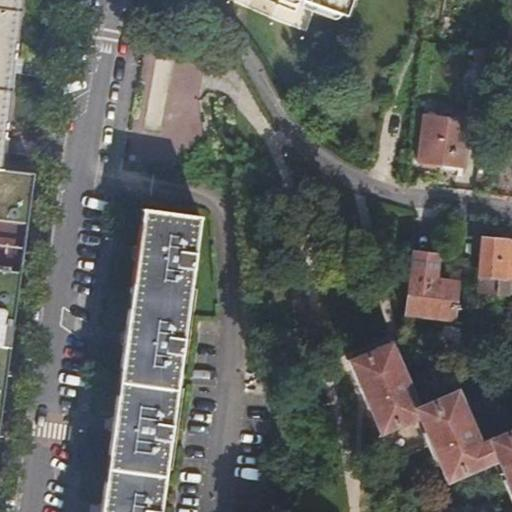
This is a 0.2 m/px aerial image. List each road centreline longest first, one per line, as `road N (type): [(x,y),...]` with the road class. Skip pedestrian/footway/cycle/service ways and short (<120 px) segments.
road 1 (residential): [(31,511),(111,0)]
road 2 (residential): [(150,0),(175,4),(232,35),(280,117),(332,166),(391,195),(511,209)]
